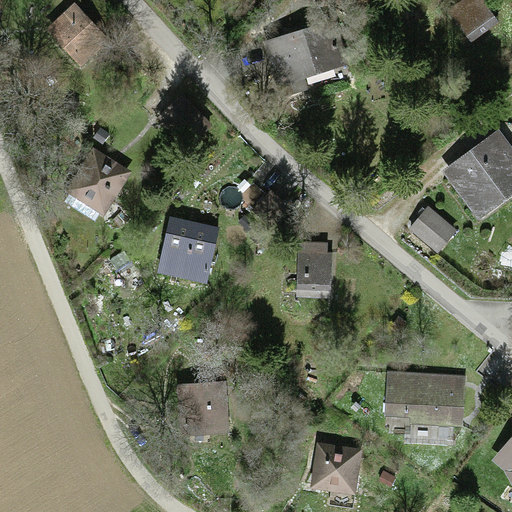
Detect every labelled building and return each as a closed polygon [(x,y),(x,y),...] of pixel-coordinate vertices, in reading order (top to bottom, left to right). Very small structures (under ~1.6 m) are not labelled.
[(461,0),(448,10),(467,36),(485,23),(489,28),(498,22),(482,0),(461,0)] [(69,10),(52,26),(84,60),(101,45),(69,10)] [(330,25),(270,44),(284,91),(302,85),(298,73),(341,59),(330,25)] [(181,96),(159,117),(188,146),(209,125),(181,96)] [(454,171),(477,203),(503,184),(506,189),(511,184),(511,162),(496,141),(454,171)] [(63,201),(95,221),(125,173),(94,153),(63,201)] [(271,192),(254,210),(271,225),(288,207),(271,192)] [(454,231),(427,209),(411,228),(437,251),(454,231)] [(218,227),(170,216),(158,271),(179,276),(181,267),(208,273),(218,227)] [(309,291),(310,284),(330,285),(332,252),(326,252),(327,242),(299,241),(297,290),(309,291)] [(412,414),(411,421),(461,424),(464,377),(388,372),(386,412),(412,414)] [(224,424),(221,385),(182,388),(184,426),(224,424)] [(334,486),(335,480),(353,482),(357,452),(321,446),(315,483),(334,486)]
